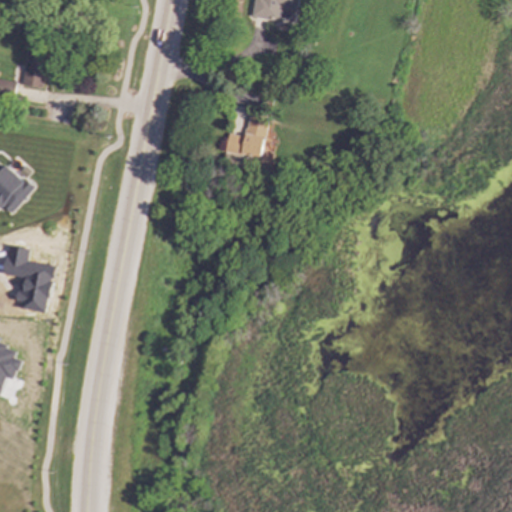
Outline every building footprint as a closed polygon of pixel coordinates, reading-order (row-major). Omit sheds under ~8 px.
[(44,91),(49,55),(29,52),(23,88),(44,91)] [(0,85),(0,103),(12,107),(18,85),(1,81),(0,85)] [(229,134),(225,152),(243,156),(244,154),(261,157),(264,140),(265,140),(269,120),(250,116),(247,129),(246,128),(244,137),(229,134)] [(69,157),(50,154),(45,188),(73,192),(77,168),(67,167),(69,157)] [(19,235),(34,232),(31,218),(16,222),(19,235)]
